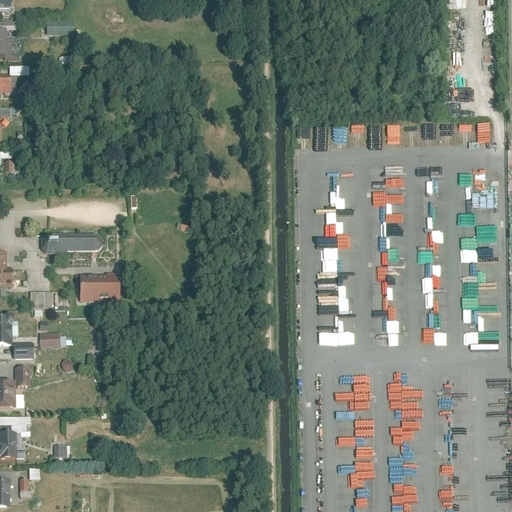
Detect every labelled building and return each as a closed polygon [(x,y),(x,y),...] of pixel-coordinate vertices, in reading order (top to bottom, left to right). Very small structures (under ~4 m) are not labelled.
[(47,25),(48,41),(74,40),(74,25),(47,25)] [(0,98),(11,98),(11,80),(0,79),(0,98)] [(386,175),(370,176),(371,187),(377,187),(378,198),(388,198),(386,175)] [(338,191),(338,178),(320,178),(320,189),(331,189),(330,190),(338,191)] [(388,210),(388,200),(374,201),(374,211),(388,210)] [(371,227),(371,237),(388,237),(388,227),(371,227)] [(350,246),(349,234),(339,234),(339,247),(350,246)] [(65,255),(65,252),(94,252),(99,247),(100,240),(95,235),(44,236),(45,255),(65,255)] [(375,241),(376,255),(390,254),(389,241),(375,241)] [(317,265),(337,265),(338,251),(317,251),(317,265)] [(0,253),(0,288),(11,288),(11,270),(5,270),(5,254),(0,253)] [(106,276),(77,276),(78,300),(117,300),(117,274),(106,274),(106,276)] [(29,311),(51,310),(51,293),(28,294),(29,311)] [(180,317),(190,317),(190,309),(181,309),(180,317)] [(0,316),(0,347),(9,348),(10,324),(12,324),(12,317),(9,314),(5,314),(2,317),(0,316)] [(38,324),(38,333),(47,332),(47,324),(38,324)] [(38,335),(39,349),(59,348),(59,338),(59,334),(38,335)] [(380,344),(399,344),(399,342),(405,342),(405,335),(388,335),(388,342),(380,342),(380,344)] [(12,345),(12,360),(32,360),(32,345),(12,345)] [(99,356),(88,356),(88,368),(100,368),(99,356)] [(14,368),(15,388),(29,388),(29,368),(14,368)] [(0,381),(0,411),(14,412),(13,381),(0,381)] [(0,461),(15,461),(15,434),(0,433),(0,461)] [(0,479),(0,509),(9,509),(9,480),(0,479)] [(22,496),(30,495),(28,482),(20,483),(22,496)]
